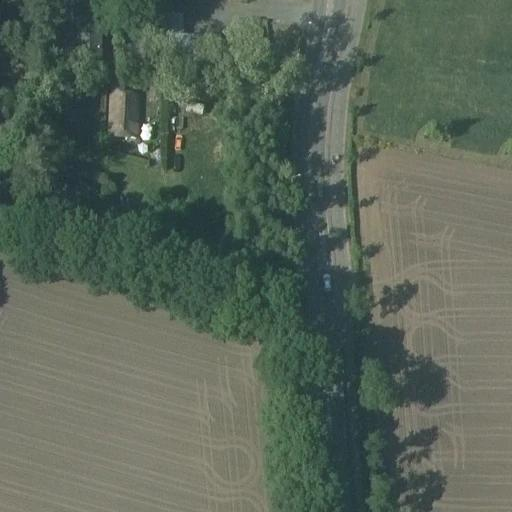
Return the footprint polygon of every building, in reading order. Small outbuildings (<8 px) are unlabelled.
[(97,5),(72,6),(72,22),(76,22),(78,63),(100,63),(99,38),(107,38),(106,8),(97,8),(97,5)] [(200,70),(198,38),(183,38),(181,18),(160,18),(161,71),(200,70)] [(149,86),(148,100),(160,101),(161,87),(149,86)] [(112,88),(112,97),(124,97),(124,88),(112,88)] [(135,140),(137,99),(111,97),(108,138),(135,140)] [(149,117),(146,141),(158,142),(160,118),(149,117)] [(74,238),(72,252),(85,254),(87,240),(74,238)]
